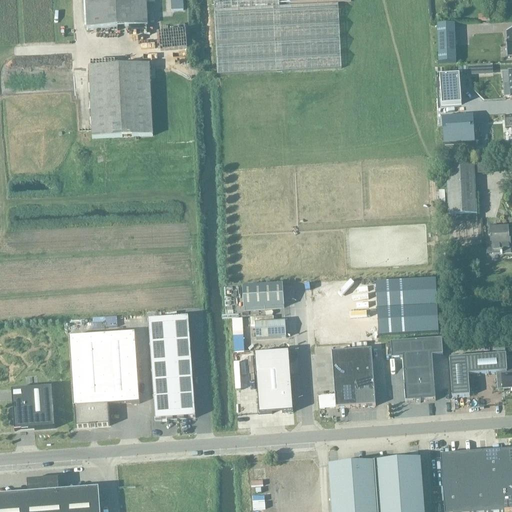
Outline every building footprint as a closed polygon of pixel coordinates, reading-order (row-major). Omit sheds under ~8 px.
[(154,0),(85,0),(87,29),(147,27),(146,2),(154,2),(154,0)] [(183,11),(182,0),(170,0),(171,11),(183,11)] [(213,0),(217,75),(341,69),(338,5),(279,8),(278,0),(213,0)] [(454,25),(437,25),(438,63),(456,63),(454,25)] [(92,139),(153,136),(149,66),(89,69),(92,139)] [(509,72),(508,72),(508,73),(509,86),(503,86),(504,97),(510,97),(510,98),(511,98),(511,97),(511,71),(509,72)] [(459,76),(439,77),(441,107),(461,105),(459,76)] [(472,116),(442,118),(443,146),(474,144),(472,116)] [(448,216),(477,215),(474,165),(445,166),(448,216)] [(492,254),(511,253),(510,241),(509,241),(508,228),(489,229),(490,244),(491,244),(492,254)] [(374,284),(376,310),(436,307),(434,281),(374,284)] [(243,311),(284,308),(282,286),(242,288),(243,311)] [(436,307),(376,310),(378,336),(438,333),(436,307)] [(148,321),(155,421),(195,419),(188,318),(148,321)] [(285,322),(255,324),(256,340),(286,339),(285,322)] [(135,335),(69,339),(73,409),(74,409),(76,429),(89,428),(96,428),(96,427),(109,427),(108,407),(139,405),(135,335)] [(442,341),(416,343),(417,359),(432,358),(443,357),(442,341)] [(416,343),(390,344),(391,360),(402,360),(417,359),(416,343)] [(242,346),(234,347),(234,356),(243,355),(242,346)] [(371,350),(352,352),(353,366),(372,365),(371,350)] [(352,352),(331,353),(332,368),(353,366),(352,352)] [(289,353),(254,356),(259,416),(293,413),(289,353)] [(506,356),(450,360),(452,398),(470,397),(469,376),(503,374),(503,376),(502,376),(503,389),(511,388),(511,369),(507,370),(506,356)] [(432,358),(417,359),(419,374),(433,373),(432,358)] [(417,359),(402,360),(403,375),(419,374),(417,359)] [(372,365),(353,366),(353,380),(373,378),(372,365)] [(353,366),(332,368),(333,382),(353,380),(353,366)] [(433,373),(419,374),(420,388),(434,387),(433,373)] [(419,374),(403,375),(404,389),(420,388),(419,374)] [(373,378),(353,380),(354,394),(374,392),(373,378)] [(353,380),(333,382),(334,395),(354,394),(353,380)] [(434,387),(420,388),(421,404),(422,404),(422,403),(435,402),(434,387)] [(420,388),(404,389),(405,404),(420,403),(420,404),(421,404),(420,388)] [(55,429),(52,389),(11,392),(12,405),(14,405),(16,430),(34,428),(34,431),(55,429)] [(374,392),(354,394),(355,408),(375,407),(374,392)] [(354,394),(334,395),(335,410),(355,408),(354,394)] [(511,451),(500,453),(502,483),(511,482),(511,451)] [(502,483),(500,453),(485,454),(488,484),(502,483)] [(488,484),(485,454),(470,455),(473,485),(488,484)] [(456,456),(458,486),(473,485),(470,455),(456,456)] [(458,486),(456,456),(440,457),(443,487),(458,486)] [(397,460),(374,462),(378,511),(424,511),(420,461),(397,462),(397,460)] [(378,511),(374,462),(352,464),(352,466),(329,467),(331,511),(378,511)] [(0,511),(100,511),(98,490),(59,493),(58,480),(27,483),(28,496),(0,497),(0,511)] [(511,496),(511,482),(502,483),(503,498),(511,496)] [(488,484),(489,511),(504,511),(503,498),(502,483),(488,484)] [(474,511),(489,511),(488,484),(473,485),(474,511)] [(459,511),(474,511),(473,485),(458,486),(459,511)] [(444,511),(459,511),(458,486),(443,487),(444,511)] [(511,511),(511,496),(503,498),(504,511),(511,511)]
